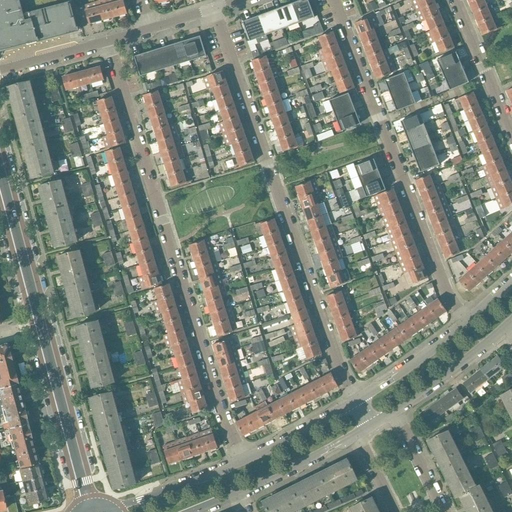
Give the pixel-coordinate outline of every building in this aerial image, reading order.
[(79,27),(81,26),(81,25),(76,7),(74,0),(0,0),(0,50),(28,43),(28,44),(80,31),(79,27)] [(102,20),(114,17),(109,0),(103,0),(97,2),(102,20)] [(109,0),(114,17),(127,13),(125,8),(123,1),(122,0),(109,0)] [(308,0),(299,0),(291,3),(298,23),(315,17),(308,0)] [(411,0),(417,11),(436,4),(434,0),(411,0)] [(488,7),(484,0),(474,0),(469,3),(473,13),(485,8),(488,7)] [(102,20),(97,2),(76,7),(81,25),(90,22),(90,23),(102,20)] [(375,2),(367,5),(370,12),(378,9),(375,2)] [(282,29),(298,23),(291,3),(275,9),(282,29)] [(421,22),(426,20),(440,14),(436,4),(417,11),(421,22)] [(390,7),(378,12),(380,16),(392,11),(390,7)] [(492,18),(488,7),(485,8),(473,13),(478,24),(492,18)] [(266,35),(282,29),(275,9),(259,15),(266,35)] [(426,20),(431,31),(445,25),(440,14),(426,20)] [(259,15),(253,18),(243,21),(250,41),(266,35),(259,15)] [(359,35),(374,29),(379,27),(374,15),(355,23),(359,35)] [(497,30),(492,18),(478,24),(482,35),(491,31),(491,32),(497,30)] [(323,32),(320,22),(313,25),(317,35),(323,32)] [(449,36),(445,25),(431,31),(426,33),(430,44),(435,42),(449,36)] [(378,40),(374,29),(359,35),(364,46),(378,40)] [(323,48),(337,43),(333,31),(318,37),(323,48)] [(200,35),(184,41),(190,61),(206,55),(201,37),(200,35)] [(449,36),(435,42),(440,53),(454,47),(449,36)] [(286,38),(279,41),(281,48),(288,45),(286,38)] [(382,51),(378,40),(364,46),(368,57),(382,51)] [(173,66),(190,61),(184,41),(167,46),(173,66)] [(405,55),(410,53),(404,41),(400,43),(405,55)] [(342,54),(337,43),(323,48),(318,50),(322,61),(342,54)] [(157,71),(173,66),(167,46),(151,51),(157,71)] [(258,47),(250,50),(253,58),(261,55),(258,47)] [(368,57),(372,68),(392,60),(387,49),(382,51),(368,57)] [(151,51),(144,53),(134,56),(135,58),(140,76),(157,71),(151,51)] [(437,60),(441,70),(460,62),(456,52),(437,60)] [(346,65),(342,54),(322,61),(326,72),(331,70),(346,65)] [(256,73),(270,68),(266,56),(252,61),(256,73)] [(392,60),(372,68),(376,79),(396,71),(392,60)] [(441,70),(445,80),(465,72),(460,62),(441,70)] [(350,76),(346,65),(331,70),(336,82),(350,76)] [(88,70),(91,83),(104,79),(100,66),(88,70)] [(256,73),(260,84),(274,79),(270,68),(256,73)] [(88,70),(75,73),(79,86),(80,86),(90,83),(91,83),(88,70)] [(212,89),(227,83),(223,71),(203,78),(207,90),(212,89)] [(385,80),(387,86),(389,90),(408,83),(404,72),(385,80)] [(450,90),(467,83),(469,82),(465,72),(445,80),(450,90)] [(79,86),(75,73),(63,77),(66,90),(79,86)] [(168,75),(171,84),(178,82),(175,73),(168,75)] [(336,82),(340,93),(354,87),(350,76),(336,82)] [(260,84),(264,95),(278,90),(274,79),(260,84)] [(17,117),(37,111),(29,81),(9,87),(17,117)] [(212,89),(216,99),(231,94),(227,83),(212,89)] [(389,90),(392,100),(412,93),(408,83),(389,90)] [(264,95),(267,106),(282,101),(278,90),(264,95)] [(147,108),(162,103),(158,91),(143,95),(147,108)] [(82,96),(83,101),(95,97),(94,92),(82,96)] [(459,98),(464,110),(479,104),(473,92),(459,98)] [(349,93),(334,98),(329,100),(333,111),(353,103),(349,93)] [(392,100),(395,107),(396,111),(416,103),(412,93),(392,100)] [(235,105),(231,94),(216,99),(220,111),(235,105)] [(101,113),(116,109),(112,96),(97,101),(101,113)] [(286,112),(282,101),(267,106),(271,118),(286,112)] [(147,108),(151,120),(166,115),(162,103),(147,108)] [(333,111),(337,121),(357,113),(353,103),(333,111)] [(448,117),(453,115),(448,104),(443,106),(448,117)] [(483,115),(479,104),(464,110),(469,121),(483,115)] [(239,116),(235,105),(220,111),(224,122),(239,116)] [(101,113),(104,124),(119,120),(116,109),(101,113)] [(45,142),(37,111),(17,117),(25,148),(45,142)] [(271,118),(275,129),(290,124),(286,112),(271,118)] [(341,131),(346,129),(359,124),(361,123),(359,119),(357,113),(337,121),(341,131)] [(400,121),(404,131),(424,124),(420,113),(402,120),(400,121)] [(169,126),(166,115),(151,120),(154,130),(169,126)] [(453,115),(448,117),(453,128),(457,126),(453,115)] [(488,126),(483,115),(469,121),(473,132),(488,126)] [(243,128),(239,116),(224,122),(219,124),(223,135),(243,128)] [(104,124),(108,135),(122,131),(119,120),(104,124)] [(154,130),(158,142),(178,135),(174,124),(169,126),(154,130)] [(275,129),(279,140),(294,135),(290,124),(275,129)] [(428,134),(424,124),(404,131),(408,141),(428,134)] [(205,130),(204,125),(198,127),(202,140),(209,138),(207,129),(205,130)] [(457,126),(453,128),(454,133),(457,132),(459,137),(467,134),(464,128),(459,130),(457,126)] [(492,137),(488,126),(473,132),(478,143),(492,137)] [(247,139),(243,128),(223,135),(227,146),(232,144),(247,139)] [(332,130),(317,136),(319,141),(334,135),(332,130)] [(122,131),(108,135),(102,137),(105,149),(126,142),(122,131)] [(432,144),(428,134),(408,141),(412,151),(432,144)] [(158,142),(161,153),(176,148),(181,147),(178,135),(158,142)] [(298,147),(294,135),(279,140),(283,151),(292,148),(292,149),(298,147)] [(497,148),(492,137),(478,143),(483,154),(497,148)] [(232,144),(236,155),(250,150),(247,139),(232,144)] [(86,142),(82,143),(85,155),(92,153),(88,141),(86,142)] [(45,142),(25,148),(33,178),(53,173),(45,142)] [(436,154),(432,144),(412,151),(416,161),(436,154)] [(109,163),(124,159),(120,147),(105,151),(109,163)] [(179,159),(176,148),(161,153),(164,164),(179,159)] [(501,158),(497,148),(483,154),(487,165),(501,158)] [(236,155),(240,167),(246,165),(246,164),(254,161),(250,150),(236,155)] [(420,172),(431,168),(440,164),(436,154),(416,161),(420,172)] [(374,158),(360,164),(354,166),(358,176),(378,169),(374,158)] [(501,158),(487,165),(482,167),(487,178),(506,169),(501,158)] [(109,163),(112,175),(127,170),(124,159),(109,163)] [(183,171),(179,159),(164,164),(168,176),(183,171)] [(380,175),(378,169),(358,176),(362,186),(380,179),(379,176),(380,175)] [(487,178),(492,188),(511,180),(506,169),(487,178)] [(112,175),(116,186),(131,182),(127,170),(112,175)] [(187,183),(183,171),(168,176),(172,187),(180,184),(181,185),(187,183)] [(362,186),(357,188),(361,199),(386,189),(380,175),(379,176),(380,179),(362,186)] [(415,180),(420,192),(434,186),(430,175),(415,180)] [(300,198),(314,193),(319,191),(315,178),(304,182),(304,183),(296,186),(300,198)] [(49,216),(69,211),(60,180),(41,186),(49,216)] [(492,188),(496,199),(511,192),(511,183),(511,180),(492,188)] [(116,186),(119,197),(134,192),(131,182),(116,186)] [(420,192),(424,203),(443,195),(439,184),(434,186),(420,192)] [(398,201),(394,189),(393,188),(374,196),(379,208),(398,201)] [(119,197),(123,208),(138,204),(134,192),(119,197)] [(511,192),(496,199),(501,210),(511,205),(511,192)] [(318,204),(314,193),(300,198),(304,210),(318,204)] [(448,206),(443,195),(424,203),(428,214),(448,206)] [(402,211),(398,201),(379,208),(383,219),(402,211)] [(362,217),(361,211),(358,203),(352,205),(356,219),(362,217)] [(141,215),(138,204),(123,208),(126,220),(141,215)] [(322,216),(318,204),(304,210),(308,221),(322,216)] [(428,214),(432,225),(452,217),(448,206),(428,214)] [(469,218),(471,222),(477,220),(473,209),(465,213),(467,218),(469,218)] [(69,211),(49,216),(57,247),(77,241),(69,211)] [(406,222),(402,211),(383,219),(387,230),(406,222)] [(126,220),(130,231),(144,226),(141,215),(126,220)] [(308,221),(312,232),(326,227),(322,216),(308,221)] [(437,236),(451,230),(456,228),(452,217),(432,225),(437,236)] [(265,220),(260,223),(264,236),(279,231),(275,219),(266,222),(265,220)] [(387,230),(391,241),(411,234),(406,222),(387,230)] [(312,232),(315,243),(335,236),(331,225),(326,227),(312,232)] [(130,231),(133,242),(148,238),(144,226),(130,231)] [(484,237),(481,228),(475,231),(480,242),(484,237)] [(455,241),(451,230),(437,236),(441,247),(455,241)] [(283,242),(279,231),(264,236),(268,247),(283,242)] [(511,249),(511,232),(503,240),(511,249)] [(415,244),(411,234),(391,241),(396,252),(415,244)] [(315,243),(319,254),(339,247),(335,236),(315,243)] [(368,249),(379,244),(376,236),(370,238),(365,240),(368,249)] [(213,251),(209,237),(198,241),(198,242),(189,245),(193,257),(213,251)] [(133,242),(137,254),(151,249),(148,238),(133,242)] [(504,260),(511,252),(511,249),(503,240),(494,248),(504,260)] [(455,241),(441,247),(445,258),(460,252),(455,241)] [(287,253),(283,242),(268,247),(272,258),(287,253)] [(250,244),(241,247),(243,254),(252,251),(250,244)] [(419,256),(415,244),(396,252),(400,263),(419,256)] [(319,254),(323,265),(338,260),(343,258),(339,247),(319,254)] [(496,267),(504,260),(494,248),(485,256),(496,267)] [(137,254),(140,265),(155,260),(151,249),(137,254)] [(87,281),(79,251),(59,256),(67,286),(87,281)] [(193,257),(197,269),(217,262),(213,251),(193,257)] [(290,264),(287,253),(272,258),(276,269),(290,264)] [(423,266),(419,256),(400,263),(404,274),(409,272),(423,266)] [(487,275),(496,267),(485,256),(476,264),(487,275)] [(363,260),(365,265),(366,269),(372,267),(369,258),(363,260)] [(158,272),(155,260),(140,265),(144,276),(158,272)] [(338,260),(323,265),(327,276),(342,271),(338,260)] [(197,269),(200,280),(220,274),(217,262),(197,269)] [(294,275),(290,264),(276,269),(280,280),(294,275)] [(476,264),(468,272),(478,283),(487,275),(476,264)] [(409,272),(413,283),(428,277),(423,266),(409,272)] [(342,271),(327,276),(331,288),(346,282),(342,271)] [(144,276),(138,278),(138,279),(141,289),(141,290),(147,288),(162,283),(158,272),(144,276)] [(478,283),(468,272),(459,280),(469,291),(478,283)] [(200,280),(204,291),(224,285),(220,274),(200,280)] [(298,286),(294,275),(280,280),(284,291),(298,286)] [(87,281),(67,286),(75,317),(95,312),(87,281)] [(158,300),(173,296),(169,284),(155,288),(158,300)] [(204,291),(207,303),(222,298),(227,296),(224,285),(204,291)] [(302,297),(298,286),(284,291),(288,303),(302,297)] [(331,308),(345,303),(350,301),(346,289),(326,296),(331,308)] [(248,294),(238,297),(240,303),(250,301),(248,294)] [(177,307),(173,296),(158,300),(152,302),(156,314),(162,312),(177,307)] [(306,308),(302,297),(288,303),(291,314),(306,308)] [(395,297),(387,300),(390,306),(397,303),(395,297)] [(225,309),(222,298),(207,303),(211,314),(225,309)] [(438,298),(428,306),(436,318),(447,311),(438,298)] [(331,308),(335,319),(349,314),(345,303),(331,308)] [(428,306),(418,312),(427,325),(436,318),(428,306)] [(162,312),(165,323),(180,318),(177,307),(162,312)] [(211,314),(214,325),(234,319),(231,308),(225,309),(211,314)] [(310,320),(306,308),(291,314),(295,325),(310,320)] [(382,311),(376,313),(378,319),(384,315),(382,311)] [(417,332),(427,325),(418,312),(408,319),(417,332)] [(335,319),(339,330),(353,325),(349,314),(335,319)] [(282,317),(262,324),(263,328),(283,321),(282,317)] [(165,323),(169,334),(184,330),(180,318),(165,323)] [(234,319),(214,325),(217,336),(237,330),(234,319)] [(408,338),(417,332),(408,319),(399,326),(408,338)] [(314,331),(310,320),(295,325),(290,327),(294,338),(314,331)] [(86,356),(106,351),(98,321),(78,326),(86,356)] [(353,325),(339,330),(342,341),(357,336),(353,325)] [(398,345),(408,338),(399,326),(389,333),(398,345)] [(184,330),(169,334),(163,336),(166,347),(172,346),(187,341),(184,330)] [(318,342),(314,331),(294,338),(298,349),(303,347),(318,342)] [(388,352),(398,345),(389,333),(379,339),(388,352)] [(257,343),(263,341),(262,336),(250,339),(252,344),(257,343)] [(284,337),(268,344),(270,347),(286,341),(284,337)] [(217,357),(236,350),(233,338),(213,344),(217,357)] [(378,359),(388,352),(379,339),(369,347),(378,359)] [(172,346),(176,357),(190,352),(187,341),(172,346)] [(263,341),(257,343),(260,353),(266,351),(263,341)] [(303,347),(307,358),(322,353),(318,342),(303,347)] [(0,345),(0,388),(16,384),(17,384),(15,378),(17,376),(16,372),(13,371),(7,347),(8,347),(7,344),(5,343),(3,344),(3,345),(0,345)] [(369,366),(378,359),(369,347),(360,353),(369,366)] [(217,357),(220,368),(240,362),(236,350),(217,357)] [(106,351),(86,356),(94,387),(114,382),(106,351)] [(176,357),(179,368),(194,363),(190,352),(176,357)] [(369,366),(360,353),(350,360),(359,372),(369,366)] [(504,365),(497,357),(481,370),(487,379),(504,365)] [(264,365),(270,364),(268,359),(257,362),(258,367),(264,365)] [(220,368),(224,379),(243,373),(240,362),(220,368)] [(179,368),(183,380),(198,375),(194,363),(179,368)] [(487,379),(481,370),(464,383),(471,392),(487,379)] [(504,385),(511,381),(511,372),(501,378),(504,385)] [(224,379),(227,391),(242,386),(247,384),(243,373),(224,379)] [(331,373),(320,378),(327,392),(338,386),(331,373)] [(201,386),(198,375),(183,380),(177,381),(180,393),(201,386)] [(320,378),(309,384),(316,398),(327,392),(320,378)] [(489,396),(500,387),(496,383),(489,389),(489,390),(486,393),(489,396)] [(0,418),(6,417),(9,428),(27,423),(25,417),(26,415),(25,412),(23,410),(16,384),(0,388),(0,418)] [(309,384),(299,389),(306,403),(316,398),(309,384)] [(204,397),(201,386),(180,393),(183,404),(190,402),(204,397)] [(242,386),(227,391),(230,402),(245,397),(242,386)] [(295,408),(306,403),(299,389),(288,395),(295,408)] [(456,389),(439,401),(445,410),(463,398),(456,389)] [(511,389),(502,394),(511,414),(511,389)] [(99,427),(119,422),(111,392),(91,397),(99,427)] [(288,395),(278,400),(285,414),(295,408),(288,395)] [(481,405),(474,396),(469,399),(476,408),(481,405)] [(204,397),(190,402),(193,413),(208,408),(204,397)] [(274,419),(285,414),(278,400),(268,406),(266,402),(265,402),(274,419)] [(421,414),(427,423),(445,410),(439,401),(421,414)] [(264,425),(274,419),(265,402),(255,407),(264,425)] [(254,430),(264,425),(255,407),(257,411),(246,417),(254,430)] [(454,413),(444,419),(447,423),(456,417),(454,413)] [(243,436),(254,430),(246,417),(236,422),(243,436)] [(99,427),(107,458),(127,453),(119,422),(99,427)] [(9,428),(19,468),(37,463),(30,435),(31,433),(30,430),(28,429),(27,423),(9,428)] [(470,429),(476,442),(480,440),(479,436),(477,433),(476,430),(474,427),(470,429)] [(199,433),(205,451),(217,447),(211,429),(199,433)] [(443,468),(461,459),(447,431),(429,440),(443,468)] [(199,433),(187,437),(193,455),(205,451),(199,433)] [(181,459),(193,455),(187,437),(175,441),(181,459)] [(181,459),(175,441),(163,446),(169,464),(181,459)] [(127,453),(107,458),(115,488),(135,483),(127,453)] [(484,457),(489,470),(494,467),(492,464),(491,461),(489,458),(488,455),(484,457)] [(475,487),(461,459),(443,468),(457,496),(460,494),(475,487)] [(319,474),(329,492),(357,478),(348,460),(319,474)] [(22,481),(41,476),(41,474),(40,470),(39,470),(38,465),(19,470),(22,481)] [(301,506),(329,492),(319,474),(292,488),(301,506)] [(22,481),(25,492),(44,488),(44,487),(44,485),(43,482),(42,481),(41,476),(22,481)] [(498,486),(504,498),(508,496),(507,493),(505,490),(504,487),(502,484),(498,486)] [(0,487),(1,491),(2,493),(11,491),(9,485),(6,485),(0,487)] [(460,494),(468,511),(491,511),(478,485),(475,487),(460,494)] [(44,488),(25,492),(28,504),(41,501),(47,500),(46,498),(47,498),(46,492),(45,492),(44,488)] [(289,511),(301,506),(292,488),(263,502),(267,511),(289,511)] [(361,490),(355,493),(357,498),(364,496),(361,490)] [(343,504),(355,498),(353,494),(341,499),(343,504)] [(4,498),(7,509),(13,507),(11,496),(4,498)] [(355,511),(377,511),(371,498),(352,507),(355,511)] [(330,509),(342,504),(339,499),(327,504),(330,509)]
